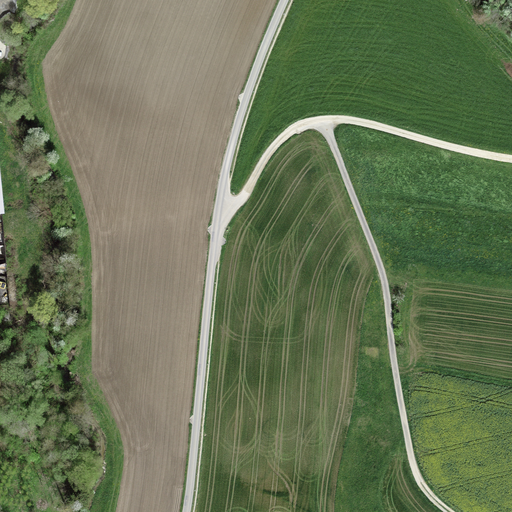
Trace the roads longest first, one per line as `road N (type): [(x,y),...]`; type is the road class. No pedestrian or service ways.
road 1 (unclassified): [(284,0),(226,165),(186,511)]
road 2 (track): [(323,119),(381,269),(412,461),(421,484),(450,511)]
road 3 (track): [(216,223),(280,138),(313,120),(351,120),(511,158)]
